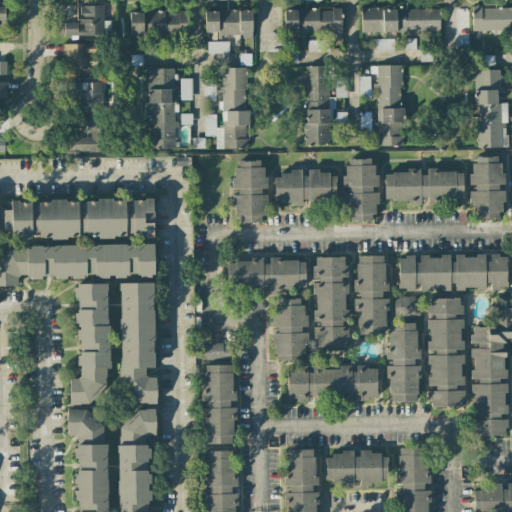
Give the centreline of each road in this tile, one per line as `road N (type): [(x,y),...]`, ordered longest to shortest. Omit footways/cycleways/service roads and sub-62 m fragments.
road 1 (residential): [(0,177),(174,175),(181,511)]
road 2 (residential): [(511,231),(209,236),(212,320),(256,319)]
road 3 (residential): [(0,310),(45,310),(47,511)]
road 4 (residential): [(452,425),(259,426)]
road 5 (residential): [(256,319),(261,510)]
road 6 (residential): [(49,130),(58,112),(53,100),(42,92),(22,97),(18,124),(29,133),(49,130)]
